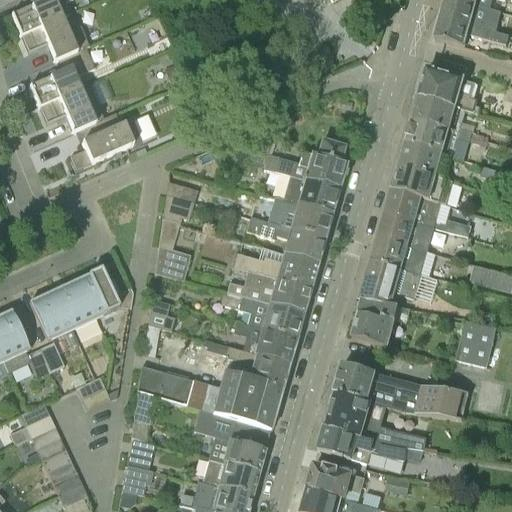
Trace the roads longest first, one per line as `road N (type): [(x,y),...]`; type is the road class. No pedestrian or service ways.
road 1 (residential): [(274,511),(392,93)]
road 2 (residential): [(136,294),(151,166),(331,85),(392,93)]
road 3 (residential): [(0,290),(100,240),(79,199),(34,219)]
